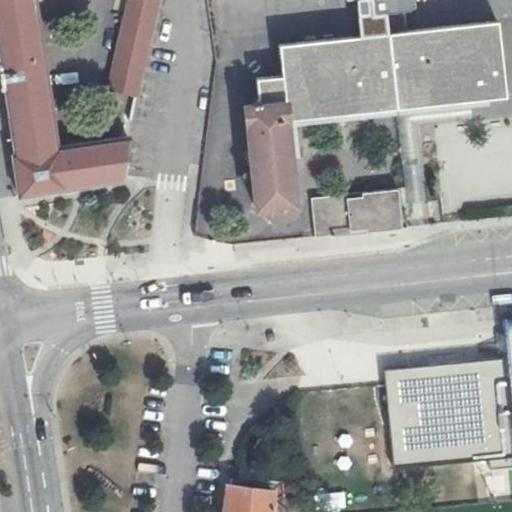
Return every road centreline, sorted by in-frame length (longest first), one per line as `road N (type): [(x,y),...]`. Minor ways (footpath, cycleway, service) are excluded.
road 1 (primary): [(73,322),(511,267)]
road 2 (primary): [(54,511),(44,375),(73,322)]
road 3 (primary): [(26,511),(1,334)]
